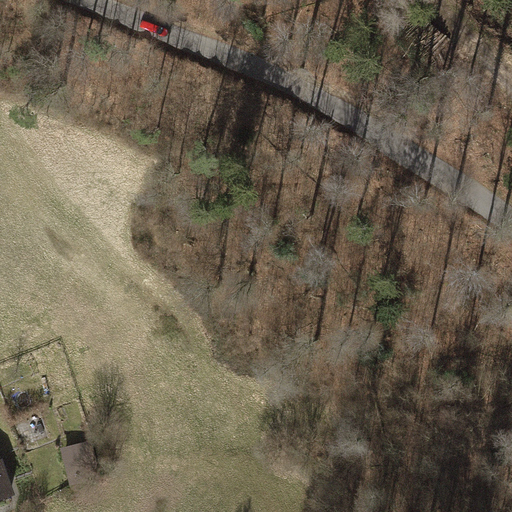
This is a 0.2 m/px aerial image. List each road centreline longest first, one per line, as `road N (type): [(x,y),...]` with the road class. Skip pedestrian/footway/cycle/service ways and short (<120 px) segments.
road 1 (residential): [(91,0),(313,97),(511,223)]
road 2 (track): [(511,90),(445,27),(429,0)]
